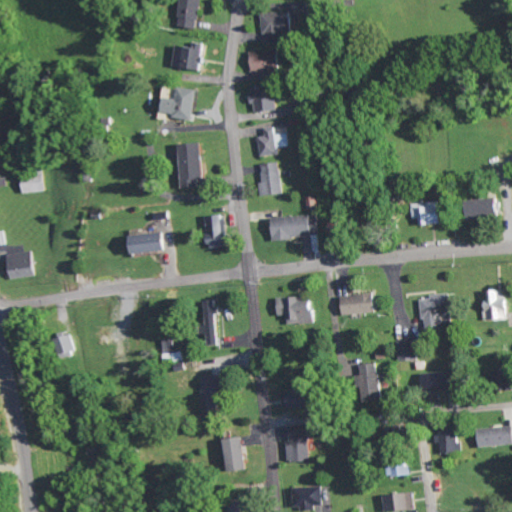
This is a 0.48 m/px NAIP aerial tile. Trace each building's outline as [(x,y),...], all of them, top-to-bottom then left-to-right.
[(202,30),(206,0),(187,0),(183,27),(202,30)] [(293,12),(266,13),(267,43),(294,42),(293,12)] [(205,70),(208,44),(195,42),(194,47),(181,46),(178,67),(205,70)] [(254,72),(282,71),(282,51),(253,52),(254,72)] [(203,91),(185,87),(182,100),(172,98),(169,112),(179,114),(178,118),(197,121),(203,91)] [(258,112),(281,112),(280,87),(257,88),(258,112)] [(292,147),(292,134),(280,134),(280,128),(269,129),(269,137),(262,137),(263,157),(282,156),(282,148),(292,147)] [(0,131),(0,149),(14,148),(12,130),(0,131)] [(184,144),(185,189),(202,188),(202,179),(207,179),(206,144),(184,144)] [(265,164),(266,196),(286,195),(285,164),(265,164)] [(474,200),(473,219),(499,219),(499,200),(474,200)] [(426,219),(426,225),(448,225),(447,203),(417,204),(418,219),(426,219)] [(227,216),(211,216),(213,248),(233,247),(233,233),(228,233),(227,216)] [(325,237),(323,216),(278,218),(279,239),(325,237)] [(171,252),(170,234),(138,236),(138,254),(171,252)] [(13,279),(40,278),(39,252),(12,253),(13,279)] [(511,292),(489,293),(490,320),(511,319),(511,292)] [(428,300),(429,331),(443,331),(442,324),(456,323),(456,294),(437,295),(437,300),(428,300)] [(348,315),(380,314),(379,295),(348,296),(348,315)] [(292,316),(292,323),(317,322),(316,297),(281,298),(282,316),(292,316)] [(222,346),(220,301),(209,301),(211,346),(222,346)] [(64,357),(80,354),(76,336),(60,339),(64,357)] [(166,362),(186,362),(186,351),(177,351),(177,339),(166,339),(166,362)] [(420,361),(420,341),(401,342),(401,362),(420,361)] [(384,405),(382,364),(365,365),(367,405),(384,405)] [(511,371),(500,372),(500,390),(511,389),(511,371)] [(426,373),(426,391),(468,390),(468,372),(426,373)] [(206,417),(222,418),(223,376),(206,376),(206,417)] [(288,410),(315,407),(313,389),(286,392),(288,410)] [(445,455),(463,454),(462,427),(444,428),(445,455)] [(511,427),(485,428),(485,447),(511,446),(511,427)] [(291,430),(293,463),(313,462),(311,430),(291,430)] [(249,471),(248,438),(230,439),(232,472),(249,471)] [(415,476),(413,457),(390,459),(392,478),(415,476)] [(298,488),(299,510),(326,509),(326,487),(298,488)] [(389,511),(402,511),(420,509),(417,492),(388,497),(389,511)]
